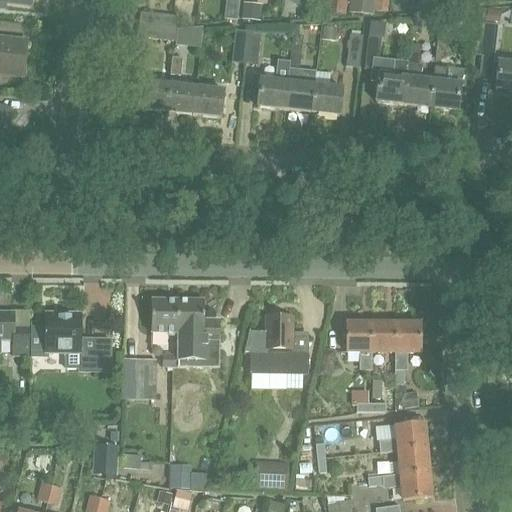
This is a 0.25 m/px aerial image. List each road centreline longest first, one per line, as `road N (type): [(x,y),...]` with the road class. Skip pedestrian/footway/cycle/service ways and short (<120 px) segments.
road 1 (residential): [(57,163),(511,152)]
road 2 (unclassified): [(450,269),(21,261)]
road 3 (residential): [(473,511),(450,269)]
road 4 (residential): [(57,163),(81,0)]
